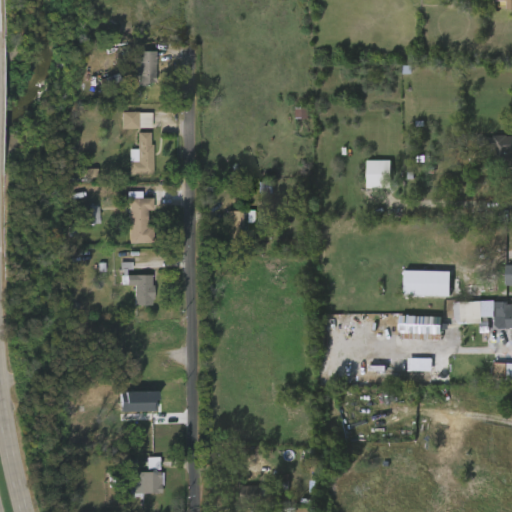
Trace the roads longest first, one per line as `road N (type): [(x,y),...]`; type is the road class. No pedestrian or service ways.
road 1 (residential): [(199,511),(194,61)]
road 2 (secondary): [(26,511),(0,338)]
